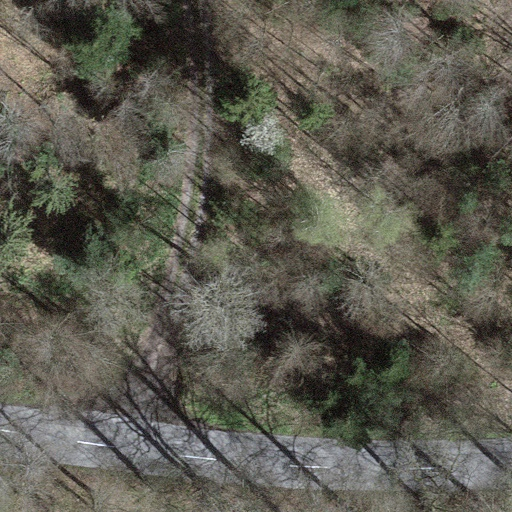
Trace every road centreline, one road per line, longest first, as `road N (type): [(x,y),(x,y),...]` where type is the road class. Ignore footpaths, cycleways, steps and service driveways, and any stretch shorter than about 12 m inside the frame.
road 1 (tertiary): [(511,466),(463,470),(0,426)]
road 2 (track): [(129,439),(192,190),(194,0)]
